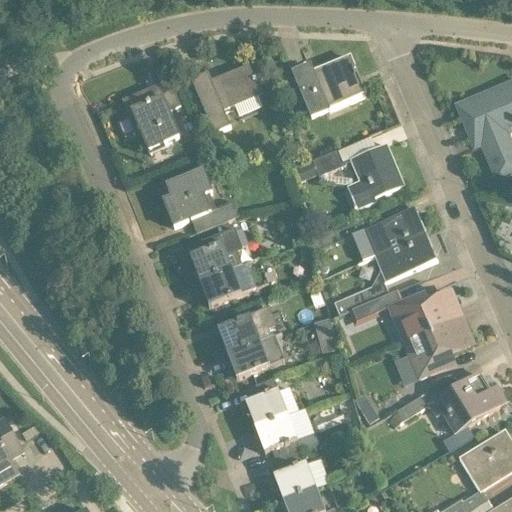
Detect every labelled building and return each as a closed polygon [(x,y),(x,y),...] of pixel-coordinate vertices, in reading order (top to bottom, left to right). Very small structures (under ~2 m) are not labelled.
[(328,114),(365,98),(350,62),(314,77),(311,70),(293,78),(311,122),(328,114)] [(213,90),(208,78),(191,85),(214,139),(230,132),(224,115),(263,99),(256,81),(253,83),(248,71),(223,81),(225,85),(213,90)] [(155,93),(123,106),(128,119),(132,118),(148,156),(178,143),(167,116),(180,110),(170,85),(155,91),(155,93)] [(511,86),(456,110),(465,130),(470,128),(495,187),(511,179),(511,149),(508,151),(499,129),(511,123),(511,86)] [(375,204),(404,192),(387,150),(351,164),(360,187),(348,192),(357,215),(376,207),(375,204)] [(309,175),(315,173),(319,181),(345,170),(339,154),(312,165),(306,167),(309,175)] [(203,175),(166,190),(171,203),(163,206),(174,233),(210,218),(215,231),(239,222),(233,207),(210,216),(204,200),(212,197),(203,175)] [(425,239),(414,213),(365,234),(365,235),(353,240),(363,265),(374,260),(374,261),(425,239)] [(202,258),(190,263),(199,288),(260,267),(259,265),(254,267),(241,233),(234,236),(234,235),(198,249),(202,258)] [(334,234),(308,245),(312,258),(339,247),(334,234)] [(425,239),(374,261),(385,287),(436,266),(425,239)] [(199,288),(209,313),(242,300),(268,290),(260,267),(199,288)] [(364,310),(358,297),(333,308),(338,321),(364,310)] [(462,324),(451,297),(419,310),(415,301),(397,308),(405,328),(397,331),(404,348),(462,324)] [(218,335),(227,360),(279,340),(270,315),(218,335)] [(330,322),(315,327),(325,356),(340,351),(330,322)] [(462,324),(404,348),(411,363),(418,360),(426,380),(445,372),(440,361),(447,357),(448,360),(473,350),(462,324)] [(279,340),(227,360),(237,385),(285,367),(275,343),(280,341),(279,340)] [(453,440),(500,411),(506,408),(497,392),(491,396),(480,378),(428,410),(435,423),(441,419),(453,440)] [(245,408),(255,433),(288,421),(274,384),(249,393),(253,405),(245,408)] [(420,401),(396,416),(402,427),(427,412),(420,401)] [(302,457),(288,421),(255,433),(265,458),(273,455),(277,467),(302,457)] [(19,450),(4,424),(0,425),(0,488),(4,487),(4,484),(17,476),(6,457),(19,450)] [(511,449),(504,437),(466,460),(486,492),(511,476),(511,449)] [(273,481),(283,506),(316,493),(302,457),(277,467),(281,478),(273,481)] [(323,511),(316,493),(283,506),(285,511),(323,511)]
